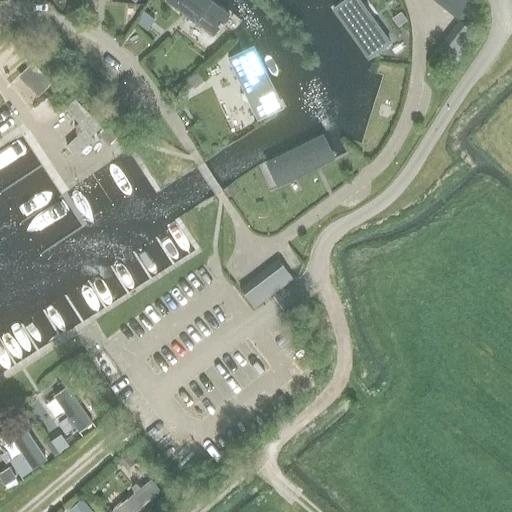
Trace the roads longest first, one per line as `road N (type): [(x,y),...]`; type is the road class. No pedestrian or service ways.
road 1 (unclassified): [(497,0),(493,43),(404,181),(329,235),(315,275),(278,304)]
road 2 (residential): [(225,205),(248,239),(271,241),(391,151),(415,89),(419,44),(410,0)]
road 3 (track): [(315,275),(344,373),(261,456),(314,511)]
road 4 (residential): [(0,19),(54,19),(113,46),(191,153)]
